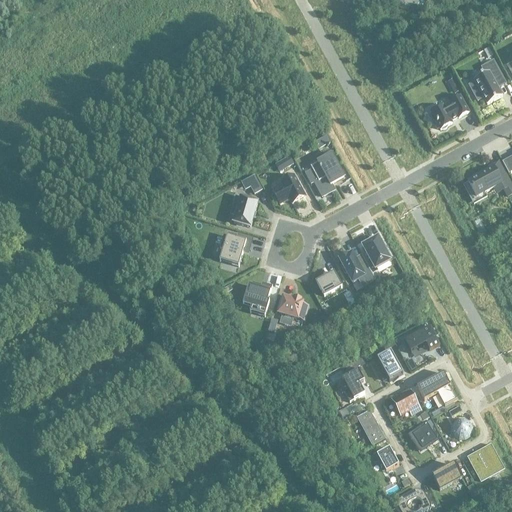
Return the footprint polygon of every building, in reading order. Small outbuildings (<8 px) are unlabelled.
[(484,52),(483,53),(487,59),(493,56),(489,49),(484,52)] [(505,85),(492,62),(481,69),(484,75),(473,81),(478,91),(472,94),(477,102),(483,99),(486,106),(501,97),(497,89),(497,87),(497,86),(503,83),(504,86),(505,85)] [(457,86),(451,89),(454,95),(460,92),(457,86)] [(446,129),(447,127),(451,125),(450,122),(457,119),(458,120),(468,114),(459,97),(449,103),(450,105),(443,109),(442,107),(430,114),(431,116),(430,117),(434,124),(435,123),(439,131),(440,131),(442,131),(444,130),(446,129)] [(331,144),(327,137),(321,140),(325,147),(331,144)] [(310,168),(311,171),(305,175),(310,185),(313,183),(322,198),(333,192),(330,186),(343,179),(330,157),(310,168)] [(285,160),(282,162),(286,169),(292,165),(288,158),(285,160)] [(493,170),(467,184),(475,199),(500,185),(507,198),(511,194),(511,190),(504,175),(497,179),(493,170)] [(289,201),(291,205),(305,198),(293,177),(280,184),(282,189),(273,195),(279,206),(289,201)] [(247,184),(255,198),(262,194),(254,180),(247,184)] [(233,206),(231,215),(235,216),(233,224),(249,229),(257,204),(240,199),(238,207),(233,206)] [(473,223),(472,224),(478,235),(484,232),(478,221),(473,223)] [(226,237),(220,259),(239,265),(243,250),(249,252),(251,245),(249,244),(251,239),(237,235),(235,240),(226,237)] [(389,262),(383,251),(384,251),(380,246),(377,239),(370,243),(369,241),(362,245),(363,247),(362,248),(370,261),(368,262),(372,269),(373,269),(374,270),(389,262)] [(361,256),(354,260),(351,255),(347,257),(346,256),(338,260),(342,267),(340,268),(344,275),(346,274),(352,284),(363,278),(367,285),(374,281),(361,256)] [(323,297),(339,289),(340,289),(341,289),(333,274),(332,275),(323,280),(322,279),(322,281),(316,284),(323,297)] [(378,286),(377,286),(380,291),(386,288),(383,283),(378,286)] [(271,287),(265,285),(263,291),(248,287),(242,306),(256,311),(256,312),(259,313),(260,312),(266,313),(269,303),(267,302),(271,287)] [(278,315),(303,322),(307,307),(301,305),(302,304),(299,304),(300,302),(294,300),(293,302),(283,299),(278,315)] [(323,311),(327,319),(332,316),(328,308),(323,311)] [(271,321),(268,330),(274,332),(276,322),(271,321)] [(429,351),(428,351),(428,352),(438,347),(428,328),(403,342),(410,355),(411,354),(410,352),(425,343),(429,351)] [(390,353),(376,361),(388,383),(402,375),(390,353)] [(411,360),(406,363),(411,371),(416,369),(411,360)] [(345,366),(344,366),(347,371),(358,365),(355,361),(345,366)] [(349,404),(364,395),(358,385),(363,383),(364,383),(358,372),(341,381),(342,381),(348,391),(343,394),(349,404)] [(418,389),(416,389),(423,402),(425,402),(437,395),(443,408),(444,408),(457,401),(443,375),(429,382),(418,389)] [(411,416),(419,412),(409,393),(392,402),(400,416),(408,412),(411,416)] [(462,412),(459,407),(449,413),(452,418),(462,412)] [(345,410),(338,413),(341,419),(348,416),(345,410)] [(369,412),(356,420),(371,448),(384,441),(369,412)] [(451,428),(451,433),(453,438),(458,441),(464,441),(469,439),(472,434),(472,428),(469,423),(464,420),(459,420),(454,423),(451,428)] [(429,446),(435,442),(436,441),(435,439),(426,425),(420,428),(421,430),(419,431),(419,430),(415,433),(416,433),(412,436),(417,443),(415,444),(420,452),(425,448),(426,450),(427,449),(426,448),(429,446)] [(470,457),(474,465),(470,467),(479,483),(503,470),(490,446),(470,457)] [(389,449),(376,456),(385,474),(398,467),(389,449)] [(453,466),(431,478),(439,492),(461,480),(453,466)] [(406,481),(401,484),(404,489),(409,486),(406,481)] [(468,489),(466,489),(471,498),(477,496),(472,487),(468,489)] [(416,491),(414,491),(401,498),(399,500),(398,502),(397,504),(397,506),(398,509),(399,511),(428,511),(430,510),(430,509),(430,507),(429,505),(423,494),(422,493),(420,492),(416,491)]
